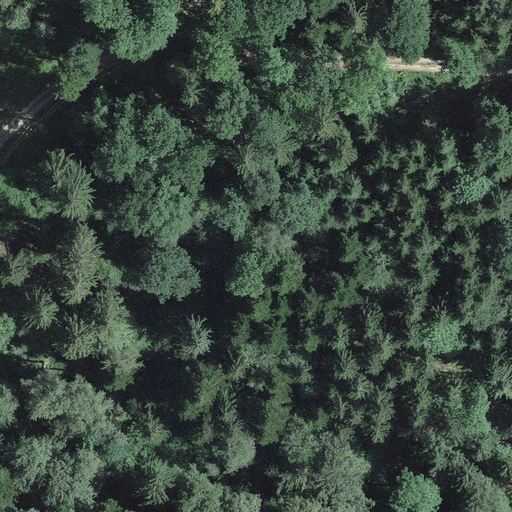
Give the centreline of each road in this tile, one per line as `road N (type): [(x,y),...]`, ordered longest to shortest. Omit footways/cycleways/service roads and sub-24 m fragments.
road 1 (track): [(0,129),(74,73),(321,0)]
road 2 (track): [(188,0),(264,54),(511,68)]
